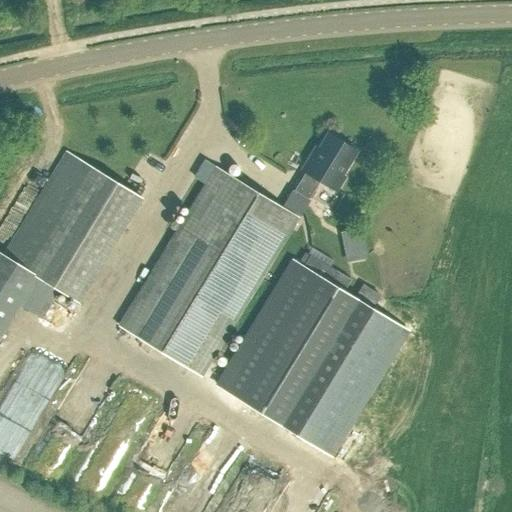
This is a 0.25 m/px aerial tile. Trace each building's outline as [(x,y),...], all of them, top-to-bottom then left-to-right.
[(341,175),(356,151),(328,134),(314,158),(311,157),(302,171),(305,172),(294,190),(308,199),(319,181),(335,191),(343,176),(341,175)] [(31,144),(37,147),(41,142),(35,138),(31,144)] [(65,152),(39,195),(115,242),(142,199),(65,152)] [(296,217),(216,168),(203,161),(193,177),(206,185),(120,326),(200,375),(296,217)] [(361,226),(348,228),(350,244),(363,242),(361,226)] [(381,315),(372,309),(353,298),(343,292),(351,280),(336,271),(330,267),(334,261),(312,247),(308,254),(310,255),(303,267),(291,260),(215,384),(305,439),(381,315)] [(0,439),(31,380),(0,364),(0,439)] [(147,511),(168,511),(192,465),(175,457),(147,511)] [(270,511),(273,507),(257,500),(252,511),(270,511)]
